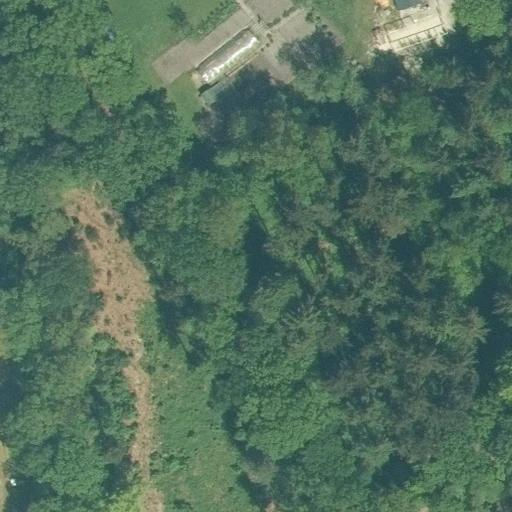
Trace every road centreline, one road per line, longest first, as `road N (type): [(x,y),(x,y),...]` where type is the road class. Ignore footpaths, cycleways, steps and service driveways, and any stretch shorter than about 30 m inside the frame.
road 1 (track): [(0,126),(62,511)]
road 2 (track): [(199,270),(39,0)]
road 3 (track): [(332,511),(199,270)]
road 4 (track): [(511,417),(415,511)]
